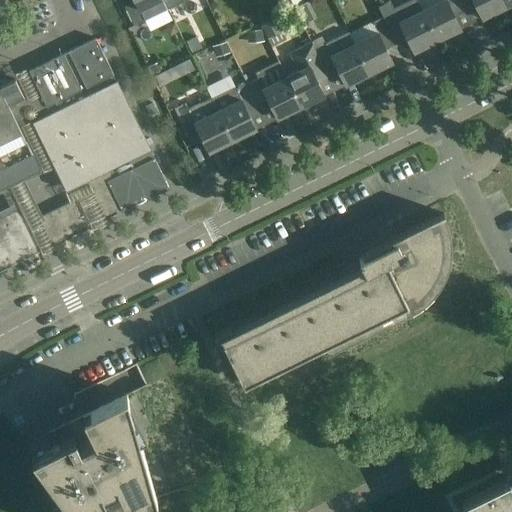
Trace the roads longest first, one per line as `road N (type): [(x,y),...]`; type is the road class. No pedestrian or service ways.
road 1 (tertiary): [(434,121),(0,337)]
road 2 (residential): [(434,121),(511,281)]
